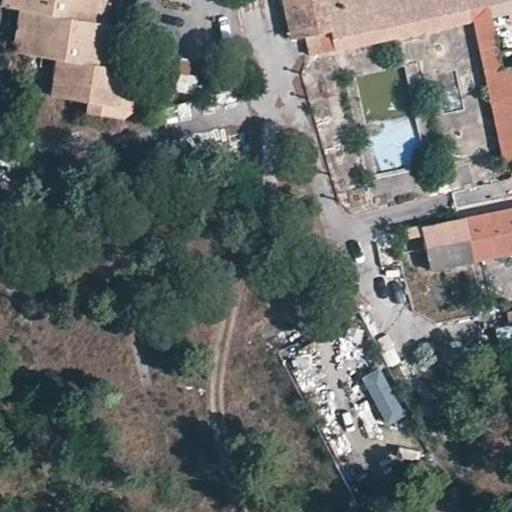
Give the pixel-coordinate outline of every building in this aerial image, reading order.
[(6,0),(6,5),(24,8),(17,51),(58,58),(53,94),(90,101),(121,106),(127,70),(120,69),(110,66),(116,25),(108,23),(98,22),(100,0),(6,0)] [(100,0),(98,22),(108,23),(113,0),(100,0)] [(284,0),(286,6),(299,2),(305,34),(314,33),(329,30),(333,49),(355,45),(345,0),(284,0)] [(511,0),(345,0),(355,45),(472,19),(491,15),(511,10),(511,0)] [(292,37),(305,34),(299,2),(286,6),(292,37)] [(491,15),(472,19),(480,54),(498,50),(491,15)] [(126,35),(116,25),(110,66),(120,69),(126,35)] [(329,30),(314,33),(319,53),(333,49),(329,30)] [(498,50),(480,54),(502,157),(511,154),(511,143),(497,68),(502,68),(498,50)] [(364,51),(311,61),(314,78),(368,68),(364,51)] [(176,96),(196,94),(193,58),(173,60),(176,96)] [(497,68),(511,143),(511,65),(502,68),(497,68)] [(90,101),(88,112),(124,118),(134,111),(139,81),(127,70),(121,106),(90,101)] [(473,259),(471,251),(511,241),(511,206),(420,226),(425,247),(433,246),(437,267),(473,259)] [(511,249),(511,241),(471,251),(473,259),(511,249)] [(433,246),(425,247),(429,269),(437,267),(433,246)] [(361,379),(387,427),(406,417),(380,368),(361,379)]
